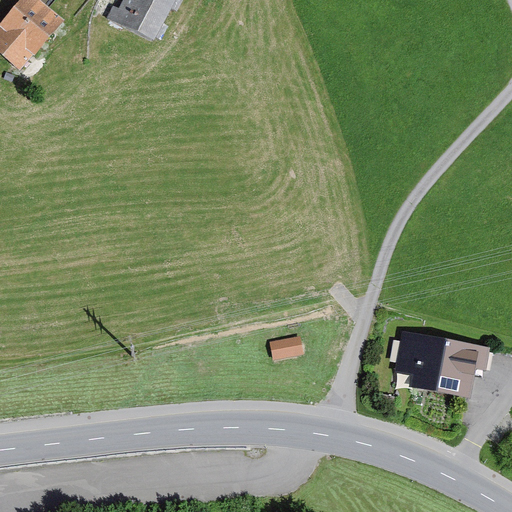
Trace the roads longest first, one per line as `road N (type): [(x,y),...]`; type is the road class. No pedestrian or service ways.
road 1 (secondary): [(0,450),(223,427),(334,436),(389,451),(510,511)]
road 2 (track): [(334,436),(397,231),(416,196),(511,90)]
